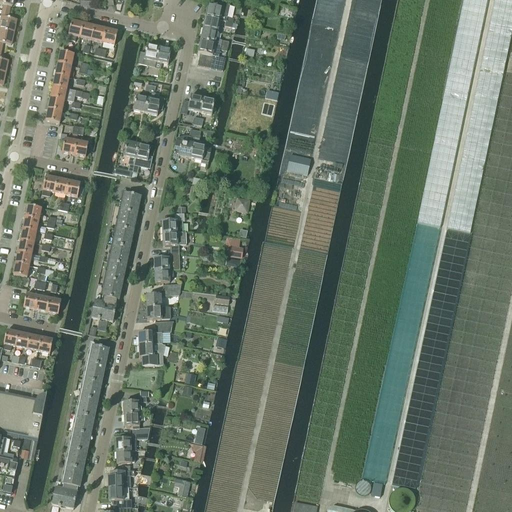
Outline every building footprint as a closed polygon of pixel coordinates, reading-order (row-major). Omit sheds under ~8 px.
[(0,0),(0,6),(4,7),(3,12),(9,14),(10,8),(12,8),(13,0),(0,0)] [(463,0),(416,225),(439,230),(487,0),(463,0)] [(511,0),(494,0),(446,230),(470,235),(511,29),(511,0)] [(208,7),(205,19),(220,23),(226,24),(233,25),(234,21),(227,19),(230,7),(218,4),(217,9),(208,7)] [(3,12),(0,25),(0,30),(13,34),(16,21),(8,19),(9,14),(3,12)] [(205,19),(203,31),(217,35),(220,23),(205,19)] [(69,37),(67,42),(75,43),(76,38),(80,39),(83,26),(71,23),(68,37),(69,37)] [(83,26),(80,39),(91,42),(94,28),(83,26)] [(94,28),(91,42),(102,45),(106,31),(94,28)] [(0,30),(0,50),(1,51),(3,45),(11,46),(13,34),(0,30)] [(106,31),(102,45),(114,48),(117,34),(106,31)] [(203,31),(200,43),(221,47),(228,49),(229,44),(222,43),(216,39),(217,35),(203,31)] [(200,43),(198,55),(200,55),(206,57),(212,58),(213,58),(218,59),(220,51),(227,53),(228,49),(221,47),(200,43)] [(138,66),(150,69),(148,76),(153,77),(159,50),(147,47),(145,55),(140,54),(138,66)] [(159,50),(153,77),(154,77),(153,81),(160,83),(161,78),(158,77),(159,71),(160,72),(161,66),(168,67),(171,52),(159,50)] [(60,54),(57,65),(71,68),(74,56),(64,54),(60,54)] [(200,55),(198,68),(204,69),(206,57),(200,55)] [(206,57),(204,69),(210,70),(213,58),(212,58),(206,57)] [(213,58),(210,70),(217,72),(219,60),(218,59),(213,58)] [(219,60),(217,72),(223,73),(225,61),(219,60)] [(57,65),(55,77),(69,80),(71,68),(57,65)] [(55,77),(53,88),(66,91),(69,80),(55,77)] [(236,87),(234,94),(246,96),(247,92),(238,91),(239,88),(236,87)] [(53,88),(50,100),(64,102),(73,104),(74,98),(75,93),(66,91),(53,88)] [(148,101),(145,115),(157,118),(158,112),(161,112),(162,113),(164,102),(164,101),(164,102),(156,100),(155,96),(154,96),(149,95),(148,101)] [(182,101),(180,114),(187,115),(188,112),(199,114),(203,99),(190,97),(189,102),(182,101)] [(136,98),(133,113),(145,115),(148,101),(136,98)] [(203,99),(199,114),(212,117),(215,102),(203,99)] [(50,100),(48,111),(62,114),(64,102),(50,100)] [(45,123),(59,126),(61,118),(64,119),(65,115),(62,114),(48,111),(45,123)] [(176,140),(172,159),(178,160),(179,158),(190,161),(195,133),(191,132),(189,138),(185,137),(176,140)] [(195,133),(190,161),(201,163),(200,165),(207,166),(208,167),(211,151),(210,151),(205,150),(205,148),(204,148),(199,140),(200,134),(195,133)] [(64,141),(61,155),(73,157),(76,143),(64,141)] [(76,143),(73,157),(85,159),(88,145),(76,143)] [(126,144),(123,159),(129,160),(128,166),(129,167),(129,166),(134,167),(135,161),(138,146),(126,144)] [(150,149),(138,146),(135,161),(134,167),(135,167),(139,168),(139,169),(150,171),(152,159),(148,159),(150,149)] [(286,173),(307,177),(310,161),(290,157),(286,173)] [(116,169),(115,176),(122,178),(123,171),(116,169)] [(43,192),(42,197),(49,199),(50,194),(54,195),(57,181),(45,178),(42,192),(43,192)] [(57,181),(54,195),(65,197),(68,183),(57,181)] [(68,183),(65,197),(77,200),(78,196),(79,189),(80,186),(68,183)] [(122,205),(113,247),(130,251),(141,199),(124,195),(122,205)] [(236,200),(233,214),(247,216),(250,202),(236,200)] [(27,208),(25,219),(39,222),(41,211),(27,208)] [(175,223),(161,224),(162,236),(176,236),(176,231),(182,231),(182,224),(184,224),(184,216),(178,216),(175,217),(175,223)] [(25,219),(22,231),(36,234),(39,222),(25,219)] [(47,225),(54,226),(61,227),(62,222),(55,221),(55,220),(48,219),(47,225)] [(22,231),(20,242),(34,245),(36,234),(22,231)] [(176,236),(162,236),(162,245),(162,248),(170,248),(171,255),(174,255),(174,248),(176,247),(186,247),(186,244),(186,235),(176,236)] [(20,242),(18,254),(31,257),(34,245),(20,242)] [(113,247),(109,265),(126,268),(130,251),(113,247)] [(228,259),(241,261),(243,250),(230,248),(228,259)] [(18,254),(15,265),(29,268),(30,263),(31,257),(18,254)] [(171,260),(154,261),(154,264),(154,273),(171,272),(177,272),(177,255),(174,255),(171,255),(171,260)] [(226,260),(225,268),(239,270),(240,262),(226,260)] [(15,265),(13,277),(27,280),(29,268),(15,265)] [(109,265),(106,282),(122,286),(122,285),(126,268),(109,265)] [(53,273),(37,270),(36,275),(44,277),(43,278),(52,279),(53,273)] [(171,272),(154,273),(155,285),(169,285),(169,279),(172,279),(171,272)] [(106,282),(101,304),(105,305),(115,307),(116,302),(119,303),(122,286),(106,282)] [(26,296),(23,310),(35,312),(37,298),(26,296)] [(146,298),(146,310),(161,309),(160,297),(146,298)] [(214,306),(228,307),(228,301),(235,302),(235,299),(215,297),(214,306)] [(37,298),(35,312),(46,314),(49,301),(37,298)] [(49,301),(46,314),(58,317),(58,316),(61,303),(49,301)] [(94,303),(91,320),(101,322),(105,305),(101,304),(94,303)] [(105,305),(101,322),(113,324),(116,307),(115,307),(105,305)] [(161,309),(146,310),(147,322),(161,322),(161,321),(170,321),(169,310),(161,310),(161,309)] [(138,335),(138,347),(161,346),(161,335),(170,335),(172,329),(155,330),(155,336),(153,336),(152,335),(138,335)] [(3,348),(2,351),(10,353),(11,348),(15,349),(18,335),(6,332),(3,346),(3,348)] [(18,335),(15,349),(26,351),(29,337),(18,335)] [(29,337),(26,351),(38,353),(41,340),(29,337)] [(52,342),(41,339),(38,353),(49,356),(52,342)] [(218,341),(216,349),(223,350),(225,342),(218,341)] [(161,346),(138,347),(139,359),(141,359),(142,368),(162,368),(162,359),(164,348),(161,347),(161,346)] [(89,362),(66,470),(82,473),(108,352),(108,351),(92,348),(89,361),(89,362)] [(187,376),(185,385),(193,387),(195,378),(187,376)] [(190,398),(192,390),(184,388),(182,396),(190,398)] [(0,394),(0,440),(29,447),(30,441),(36,443),(37,443),(38,443),(38,440),(43,413),(46,395),(45,397),(43,397),(41,397),(39,398),(39,399),(38,399),(38,400),(36,402),(0,394)] [(138,404),(123,404),(124,417),(141,416),(141,408),(138,409),(138,404)] [(141,416),(124,417),(124,429),(132,429),(133,436),(149,436),(150,430),(139,431),(139,423),(141,423),(141,416)] [(130,441),(116,441),(116,454),(131,453),(136,453),(135,442),(138,442),(147,442),(148,436),(149,436),(133,436),(133,441),(130,441)] [(203,440),(196,438),(194,445),(201,447),(203,440)] [(0,461),(17,466),(17,465),(21,461),(22,461),(26,462),(29,447),(0,440),(0,461)] [(27,462),(32,463),(36,444),(30,443),(27,462)] [(189,445),(189,447),(193,448),(192,451),(197,452),(195,463),(200,464),(204,448),(189,445)] [(131,453),(116,454),(117,466),(131,465),(131,464),(134,464),(134,459),(131,459),(131,453)] [(0,478),(14,481),(17,466),(0,461),(0,478)] [(178,469),(185,471),(187,464),(180,462),(178,469)] [(66,470),(61,492),(66,492),(76,495),(77,489),(79,490),(82,474),(82,473),(66,470)] [(110,479),(108,479),(108,491),(128,490),(130,490),(130,479),(134,479),(134,473),(113,474),(110,474),(110,475),(110,479)] [(0,478),(0,495),(11,497),(14,481),(0,478)] [(55,490),(51,507),(62,509),(66,492),(61,492),(55,490)] [(128,490),(108,491),(108,503),(115,503),(115,511),(131,511),(131,510),(130,502),(129,502),(128,490)] [(411,505),(412,502),(412,500),(411,498),(409,495),(406,493),(404,492),(402,491),(398,492),(397,492),(395,494),(393,496),(392,497),(391,499),(391,501),(391,505),(393,509),(395,510),(397,511),(398,511),(403,511),(406,511),(409,509),(410,507),(411,505)] [(66,492),(62,509),(73,511),(77,495),(76,495),(66,492)]
